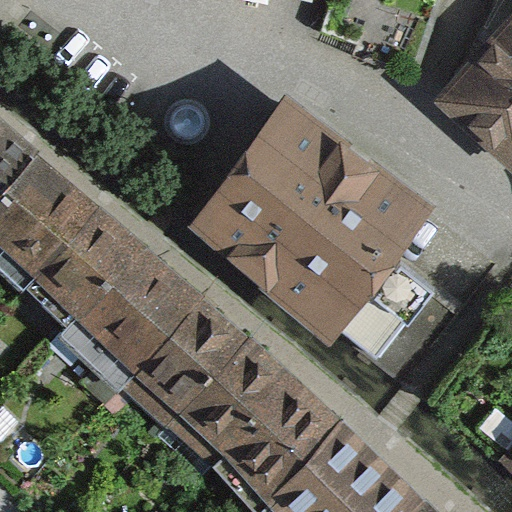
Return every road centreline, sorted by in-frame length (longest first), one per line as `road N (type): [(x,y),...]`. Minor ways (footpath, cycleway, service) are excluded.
road 1 (residential): [(399,128),(345,89),(287,63),(167,27)]
road 2 (residential): [(511,213),(399,128)]
road 3 (residential): [(399,128),(452,0)]
